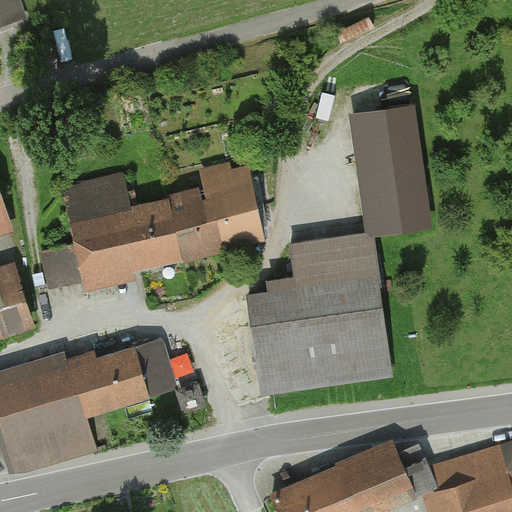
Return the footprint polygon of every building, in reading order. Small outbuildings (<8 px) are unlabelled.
[(0,0),(0,23),(22,15),(17,0),(0,0)] [(361,114),(380,235),(428,228),(409,106),(361,114)] [(67,193),(85,276),(182,253),(170,201),(132,210),(123,177),(67,193)] [(170,198),(170,201),(182,253),(183,257),(265,235),(252,177),(170,198)] [(254,298),(263,381),(391,366),(375,234),(293,244),(298,292),(254,298)] [(0,335),(36,324),(18,268),(0,273),(0,335)] [(174,386),(160,340),(5,387),(0,377),(0,433),(8,460),(26,455),(30,469),(81,453),(94,447),(87,412),(174,386)] [(177,393),(184,417),(208,411),(201,386),(177,393)] [(282,489),(292,511),(378,511),(431,489),(408,435),(332,468),(323,472),(319,474),(315,475),(282,489)] [(511,511),(511,441),(429,460),(440,511),(511,511)] [(313,470),(315,475),(319,474),(323,472),(321,468),(320,467),(313,470)]
